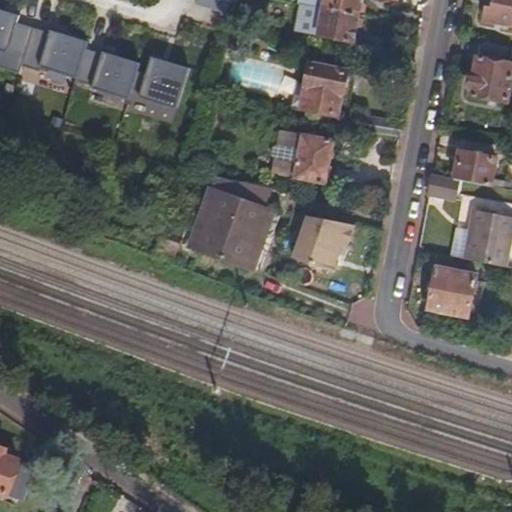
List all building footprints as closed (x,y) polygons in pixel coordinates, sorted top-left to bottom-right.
[(358,19),(361,0),(297,0),(296,8),(314,11),(358,19)] [(511,27),(511,0),(495,0),(494,9),(486,8),(483,23),(511,27)] [(0,67),(17,72),(20,64),(30,29),(16,24),(18,16),(0,10),(0,67)] [(354,45),(358,19),(314,11),(313,21),(321,22),(318,39),(354,45)] [(42,64),(76,74),(83,49),(85,43),(30,29),(20,64),(40,70),(42,64)] [(507,105),(511,77),(511,66),(508,65),(511,50),(483,45),(480,60),(476,59),(470,99),(507,105)] [(76,80),(126,95),(135,64),(83,49),(76,74),(76,80)] [(141,96),(178,107),(189,70),(152,59),(141,96)] [(343,96),(346,74),(307,67),(303,90),(305,90),(301,113),(336,119),(340,96),(343,96)] [(399,138),(401,125),(361,118),(358,132),(399,138)] [(325,187),(333,143),(280,133),(277,148),(298,152),(296,167),(274,163),(272,177),(325,187)] [(296,167),(298,152),(277,148),(273,148),(270,149),(268,152),(268,155),(268,159),(270,161),(274,163),(296,167)] [(492,190),(498,157),(459,150),(454,182),(458,183),(492,190)] [(455,202),(458,183),(454,182),(432,178),(428,198),(455,202)] [(249,271),(268,213),(265,212),(273,191),(215,180),(210,193),(216,195),(196,252),(249,271)] [(196,252),(216,195),(210,193),(191,251),(196,252)] [(464,263),(507,271),(511,244),(511,220),(474,213),(470,231),(458,229),(452,257),(465,260),(464,263)] [(345,275),(357,227),(307,215),(295,262),(345,275)] [(467,320),(476,278),(437,270),(428,311),(467,320)] [(0,495),(18,502),(31,467),(0,456),(2,450),(0,449),(0,495)]
